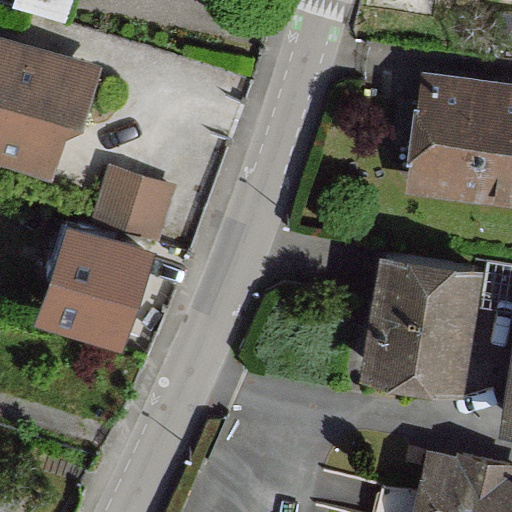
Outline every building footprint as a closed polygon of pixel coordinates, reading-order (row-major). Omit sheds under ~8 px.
[(12,0),(13,1),(67,19),(72,0),(12,0)] [(0,154),(46,168),(56,134),(62,113),(76,117),(92,62),(0,36),(0,154)] [(511,85),(428,74),(413,177),(511,190),(511,85)] [(111,165),(95,213),(154,232),(157,223),(170,184),(111,165)] [(43,304),(116,327),(142,246),(68,223),(43,304)] [(385,253),(367,366),(459,380),(476,267),(385,253)] [(511,511),(511,469),(430,451),(416,511),(511,511)]
